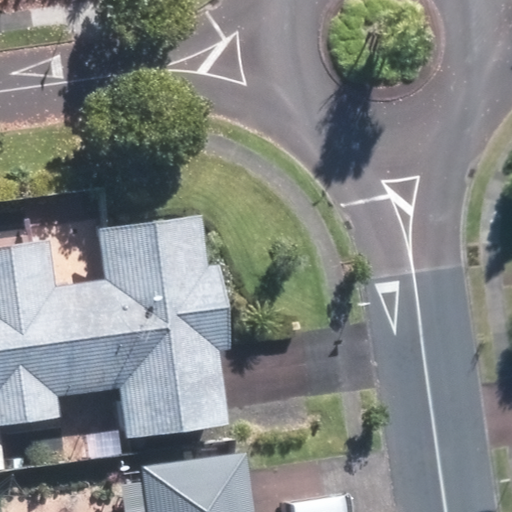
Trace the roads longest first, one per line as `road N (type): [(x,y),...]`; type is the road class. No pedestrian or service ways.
road 1 (residential): [(387,137),(440,511)]
road 2 (residential): [(0,91),(276,55)]
road 3 (residential): [(476,26),(473,65),(455,100),(425,125),(387,137)]
road 4 (residential): [(387,137),(350,134),(316,118),(290,90),(276,55)]
